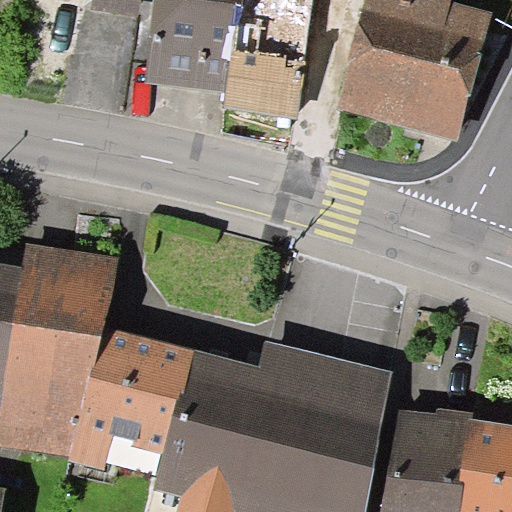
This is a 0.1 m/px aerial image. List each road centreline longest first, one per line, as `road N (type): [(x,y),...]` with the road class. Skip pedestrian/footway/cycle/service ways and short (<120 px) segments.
road 1 (tertiary): [(0,131),(162,161),(339,208),(455,251)]
road 2 (residential): [(511,140),(455,251)]
